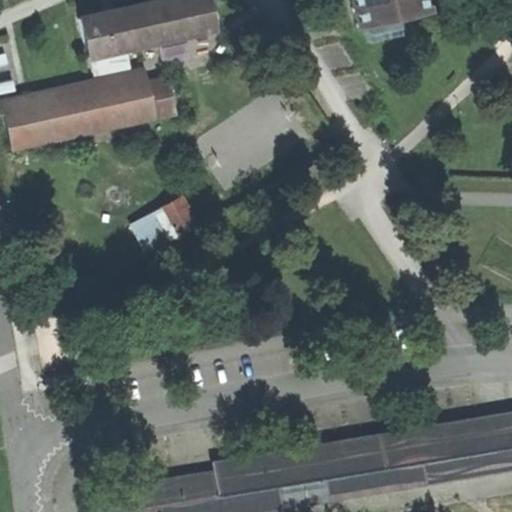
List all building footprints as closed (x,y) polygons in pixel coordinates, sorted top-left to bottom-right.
[(206,0),(164,0),(77,19),(85,57),(87,56),(125,48),(213,29),(206,0)] [(125,48),(87,56),(92,80),(128,71),(125,48)] [(92,80),(0,100),(0,108),(9,150),(152,117),(145,83),(141,68),(128,71),(92,80)] [(145,83),(152,117),(173,112),(166,78),(145,83)] [(190,194),(170,206),(184,228),(203,217),(190,194)] [(184,228),(170,206),(137,226),(150,248),(184,228)] [(511,414),(212,463),(214,473),(134,486),(133,483),(89,490),(92,511),(265,511),(511,472),(511,414)]
